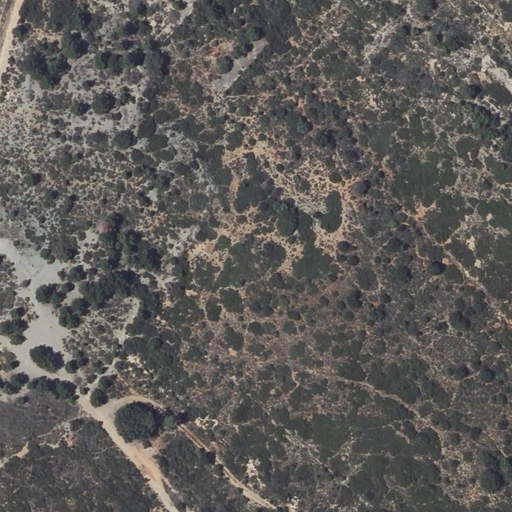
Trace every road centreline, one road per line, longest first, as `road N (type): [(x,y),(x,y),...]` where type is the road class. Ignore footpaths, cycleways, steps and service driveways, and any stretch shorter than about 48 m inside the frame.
road 1 (track): [(0,328),(104,417),(174,511)]
road 2 (track): [(266,511),(171,415),(128,401),(104,417)]
